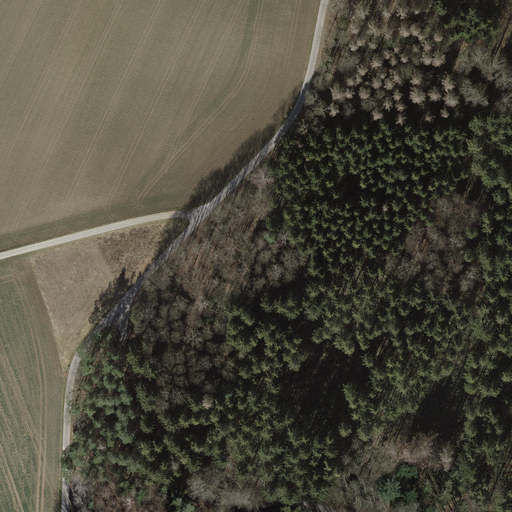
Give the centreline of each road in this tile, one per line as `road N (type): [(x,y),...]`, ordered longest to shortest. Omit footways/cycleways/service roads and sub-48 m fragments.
road 1 (track): [(323,0),(305,90),(289,122),(81,349),(67,393),(63,511)]
road 2 (track): [(331,511),(272,488),(162,415),(134,379),(119,304)]
road 3 (track): [(0,256),(202,211)]
